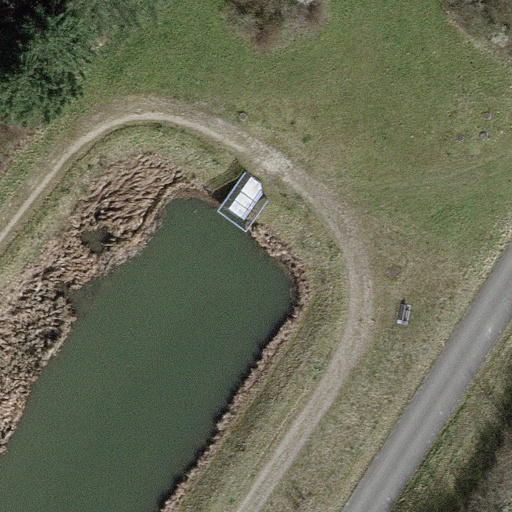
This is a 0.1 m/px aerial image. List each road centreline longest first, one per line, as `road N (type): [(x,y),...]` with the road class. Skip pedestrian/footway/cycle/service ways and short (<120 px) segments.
road 1 (track): [(0,237),(81,137),(123,117),(193,122),(323,209),(345,242),(355,323),(336,374)]
road 2 (track): [(369,511),(511,285)]
road 3 (track): [(336,374),(247,511)]
